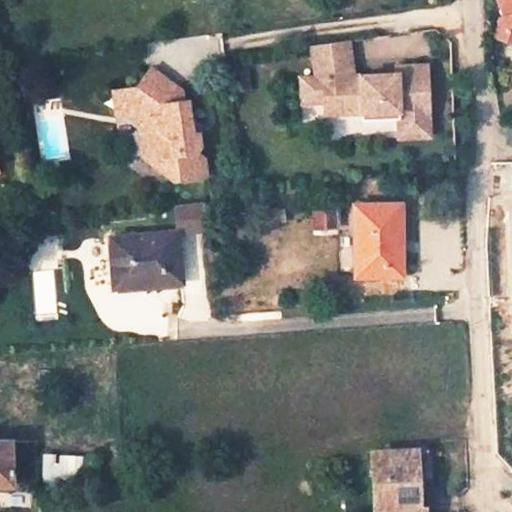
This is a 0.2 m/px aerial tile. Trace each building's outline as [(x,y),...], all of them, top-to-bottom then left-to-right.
[(511,0),(496,0),(502,14),(491,29),(511,36),(511,0)] [(393,118),(394,137),(430,137),(427,66),(392,67),(393,73),(353,75),(347,41),(311,48),(317,76),(303,76),(302,101),(326,100),(328,116),(356,112),(358,120),(393,118)] [(185,104),(181,105),(182,95),(150,71),(135,92),(124,94),(127,107),(130,110),(124,117),(143,130),(138,134),(143,161),(156,172),(168,170),(170,181),(174,185),(207,179),(204,161),(198,154),(202,150),(191,140),(186,141),(185,131),(189,132),(188,123),(185,104)] [(114,119),(124,117),(130,110),(127,107),(124,94),(110,96),(114,119)] [(198,132),(188,123),(189,132),(185,131),(186,141),(191,140),(200,138),(198,132)] [(339,204),(312,205),(312,230),(339,230),(339,204)] [(395,252),(395,231),(398,231),(398,207),(353,207),(353,278),(399,278),(399,252),(395,252)] [(179,236),(112,241),(114,288),(182,283),(179,236)] [(0,486),(10,487),(10,443),(0,443),(0,486)] [(368,454),(370,511),(421,511),(422,510),(417,510),(414,451),(368,454)] [(58,475),(58,463),(81,463),(81,455),(44,455),(44,475),(58,475)]
